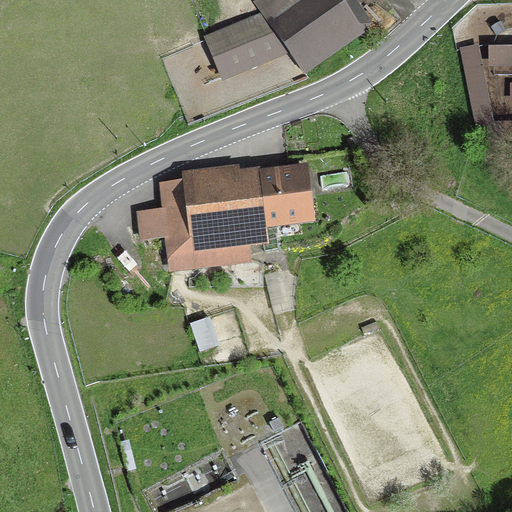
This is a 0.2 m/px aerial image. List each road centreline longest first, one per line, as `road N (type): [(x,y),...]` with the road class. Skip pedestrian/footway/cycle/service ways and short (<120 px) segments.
road 1 (tertiary): [(338,88),(126,175),(66,228),(42,300),(94,511)]
road 2 (unclassified): [(338,88),(381,161),(404,182),(511,236)]
road 3 (tertiary): [(448,0),(338,88)]
